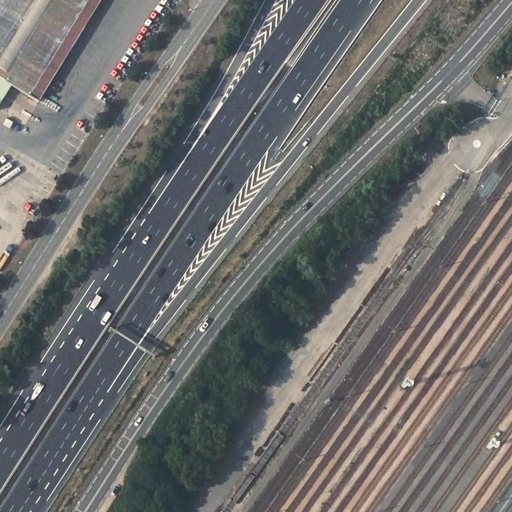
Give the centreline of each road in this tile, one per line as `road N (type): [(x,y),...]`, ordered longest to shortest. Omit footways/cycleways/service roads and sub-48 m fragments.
road 1 (secondary): [(511,2),(273,248),(189,354),(84,511)]
road 2 (motorway): [(91,391),(126,370),(419,0)]
road 3 (motorway): [(91,391),(355,0)]
road 4 (track): [(204,511),(448,164),(477,144)]
road 5 (motorway): [(310,0),(79,342)]
road 6 (motorway): [(270,0),(79,342)]
road 7 (unclassified): [(214,0),(0,319)]
road 8 (motorway): [(79,342),(0,464)]
road 9 (motorway): [(14,511),(91,391)]
